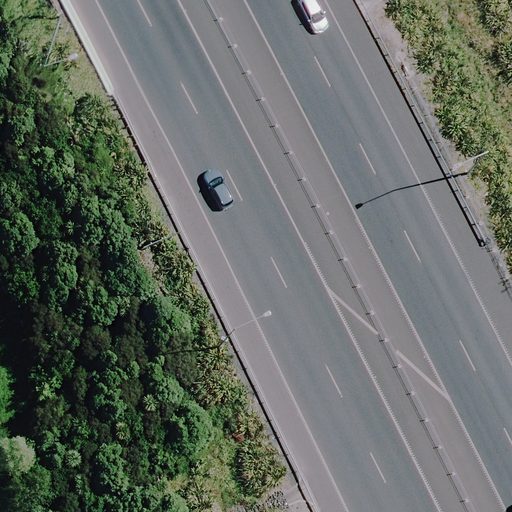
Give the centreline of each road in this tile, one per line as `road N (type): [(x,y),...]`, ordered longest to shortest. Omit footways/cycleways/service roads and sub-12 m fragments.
road 1 (motorway): [(400,511),(298,287),(149,0)]
road 2 (motorway): [(276,0),(402,231),(511,469)]
